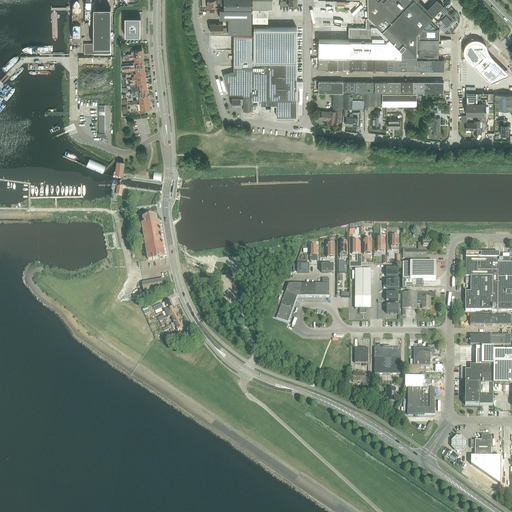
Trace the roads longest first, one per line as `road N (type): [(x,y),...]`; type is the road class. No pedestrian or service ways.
road 1 (unclassified): [(137,364),(354,511)]
road 2 (primary): [(214,346),(174,271),(164,213),(166,135)]
road 3 (unclassified): [(305,129),(224,116),(195,0)]
road 4 (unclassified): [(379,511),(244,390),(246,375)]
road 5 (unclassified): [(166,135),(124,153),(78,133),(69,60)]
road 6 (unclassified): [(454,143),(305,129)]
road 7 (unclassified): [(511,238),(452,243),(449,330)]
road 8 (primary): [(154,0),(166,132)]
road 9 (primary): [(166,132),(158,0)]
road 10 (unclassified): [(454,143),(454,40),(472,19)]
road 11 (unclassified): [(305,129),(307,0)]
road 12 (primary): [(317,398),(420,464)]
